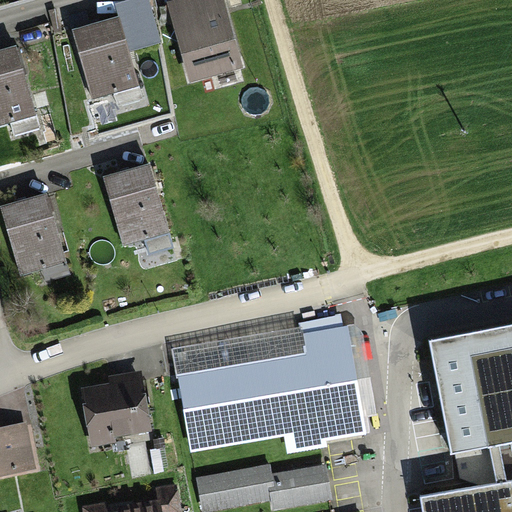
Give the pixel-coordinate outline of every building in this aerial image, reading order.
[(225,0),(201,0),(172,8),(193,82),(245,68),(225,0)] [(117,22),(75,34),(93,99),(135,88),(117,22)] [(15,52),(0,56),(0,123),(32,115),(15,52)] [(147,170),(109,180),(126,242),(164,232),(147,170)] [(45,201),(8,211),(25,272),(61,262),(45,201)] [(511,327),(433,343),(454,450),(511,437),(511,327)] [(306,350),(176,370),(189,449),(294,433),(296,448),(362,437),(346,332),(305,339),(306,350)] [(111,389),(83,394),(92,445),(152,434),(140,373),(109,379),(111,389)] [(23,425),(0,430),(0,477),(33,469),(23,425)] [(268,469),(196,481),(200,511),(224,511),(278,504),(279,511),(281,511),(330,504),(325,472),(269,480),(268,469)] [(511,511),(511,482),(425,500),(427,511),(511,511)] [(105,511),(104,506),(83,509),(83,511),(179,511),(176,491),(156,494),(158,507),(120,511),(105,511)]
